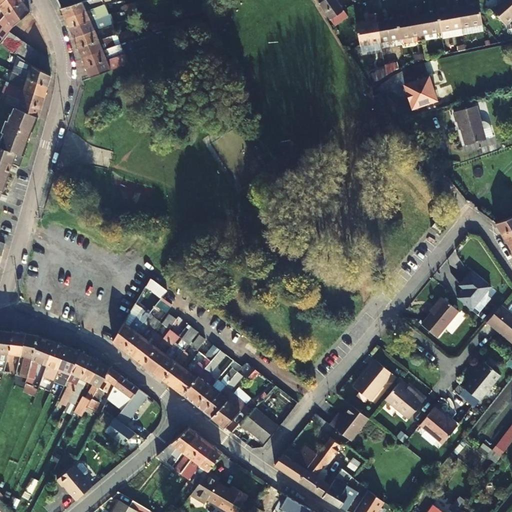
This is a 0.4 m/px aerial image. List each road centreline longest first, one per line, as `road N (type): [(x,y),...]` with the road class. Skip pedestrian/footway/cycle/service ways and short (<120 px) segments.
road 1 (residential): [(41,0),(61,47),(62,81),(0,313)]
road 2 (residential): [(184,410),(85,340),(0,322)]
road 3 (residential): [(511,270),(470,213),(386,317)]
road 4 (residential): [(386,317),(260,468)]
road 5 (residential): [(76,511),(150,451),(184,410)]
road 6 (residential): [(386,317),(453,372),(480,339)]
